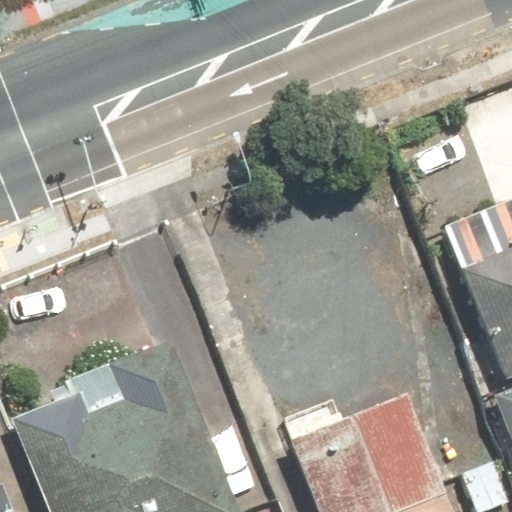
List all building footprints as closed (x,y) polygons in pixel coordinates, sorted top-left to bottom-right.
[(511,197),(446,223),(507,382),(511,379),(511,197)] [(75,390),(9,417),(48,511),(237,511),(168,342),(108,366),(123,402),(86,417),(75,390)] [(511,394),(498,400),(511,434),(511,394)] [(332,401),(281,420),(316,511),(455,511),(411,396),(340,423),(332,401)] [(0,511),(18,511),(8,488),(0,491),(0,511)]
